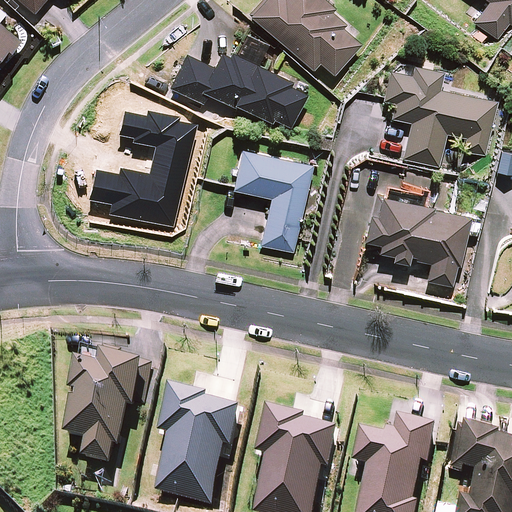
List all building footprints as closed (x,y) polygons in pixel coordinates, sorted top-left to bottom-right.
[(19,0),(32,12),(42,0),(19,0)] [(339,25),(343,20),(328,7),(330,4),(325,0),(257,0),(247,12),(311,69),(318,61),(332,74),(360,43),(339,25)] [(511,0),(486,0),(472,22),(497,39),(508,22),(511,24),(511,23),(511,0)] [(0,53),(4,49),(9,54),(20,41),(0,23),(0,53)] [(289,79),(220,48),(212,66),(184,53),(169,87),(203,102),(207,92),(289,129),(305,92),(287,84),(289,79)] [(412,64),(409,74),(387,70),(380,99),(393,102),(390,117),(410,121),(402,158),(437,166),(444,132),(464,136),(461,151),(485,156),(497,100),(437,88),(441,70),(412,64)] [(311,164),(241,150),(233,188),(270,196),(260,245),(292,251),(311,164)] [(378,241),(375,250),(390,254),(389,257),(406,262),(407,255),(429,261),(425,278),(452,285),(470,216),(372,190),(360,236),(378,241)] [(83,459),(109,463),(112,446),(119,447),(126,406),(133,407),(141,363),(102,356),(100,368),(78,364),(65,436),(86,439),(83,459)] [(206,395),(170,387),(159,432),(169,434),(156,492),(210,504),(223,447),(229,449),(238,407),(205,399),(206,395)] [(301,415),(266,408),(257,452),(266,454),(253,511),(311,511),(321,466),(327,467),(335,428),(300,420),(301,415)] [(381,426),(380,434),(361,430),(354,461),(367,464),(357,511),(414,511),(416,502),(412,501),(420,461),(427,462),(434,425),(398,418),(396,429),(381,426)] [(460,498),(457,511),(511,511),(511,442),(501,441),(502,437),(459,428),(451,468),(475,472),(470,499),(460,498)]
